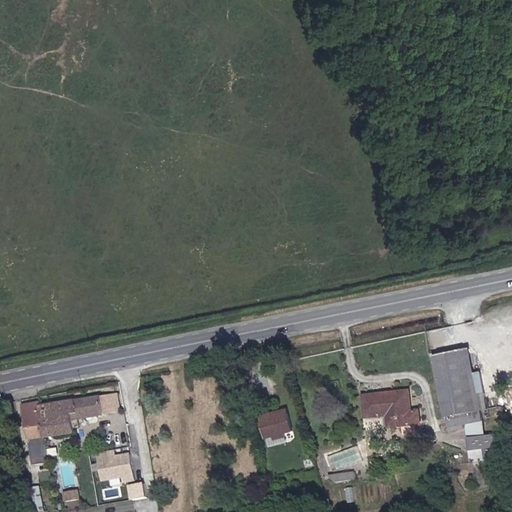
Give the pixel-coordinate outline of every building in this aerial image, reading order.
[(453,346),(416,354),(430,426),(466,418),(463,407),(452,409),(446,372),(457,371),(453,346)] [(452,409),(463,407),(457,371),(446,372),(452,409)] [(381,405),(378,386),(340,392),(344,415),(363,412),(365,423),(400,417),(397,402),(381,405)] [(78,419),(105,415),(105,414),(113,412),(111,395),(102,397),(102,395),(67,402),(70,421),(78,419)] [(70,421),(67,402),(40,406),(46,438),(76,433),(75,428),(80,427),(78,419),(70,421)] [(46,438),(40,406),(40,403),(23,406),(31,448),(33,448),(34,452),(40,451),(41,457),(48,455),(46,438)] [(277,429),(273,413),(246,419),(250,436),(277,429)] [(95,455),(100,481),(121,477),(122,483),(133,481),(127,453),(114,455),(113,452),(95,455)] [(336,481),(357,479),(356,471),(335,474),(336,481)] [(130,483),(131,499),(148,498),(147,482),(130,483)] [(42,511),(45,511),(40,486),(31,488),(35,511),(42,511)] [(80,499),(78,491),(65,493),(66,501),(80,499)]
